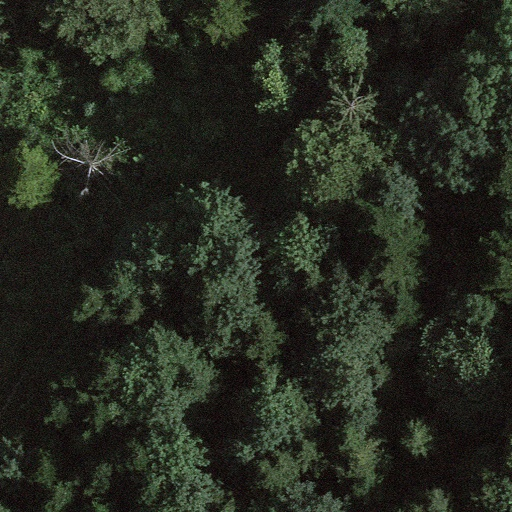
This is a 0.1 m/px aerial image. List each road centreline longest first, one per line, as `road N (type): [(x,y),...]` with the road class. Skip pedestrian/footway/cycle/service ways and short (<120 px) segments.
road 1 (track): [(0,418),(106,269),(160,214),(224,183),(276,171),(369,180),(511,234)]
road 2 (track): [(242,179),(339,511)]
